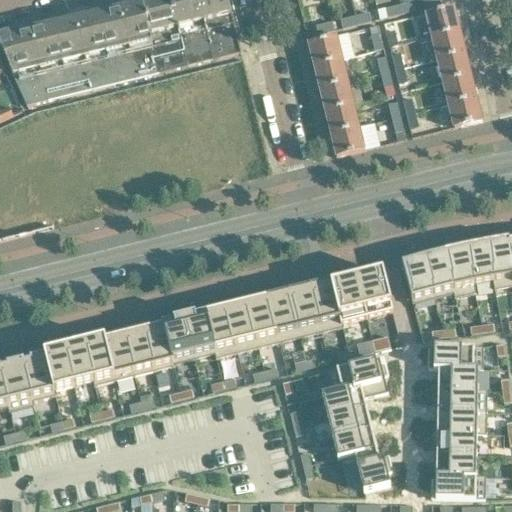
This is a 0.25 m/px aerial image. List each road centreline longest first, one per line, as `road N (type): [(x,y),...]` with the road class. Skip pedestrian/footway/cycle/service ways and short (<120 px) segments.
road 1 (secondary): [(0,305),(309,228)]
road 2 (secondary): [(304,207),(0,283)]
road 3 (residential): [(304,207),(251,0)]
road 4 (secondary): [(511,157),(304,207)]
road 5 (secondary): [(309,228),(511,181)]
road 6 (residential): [(511,132),(478,0)]
